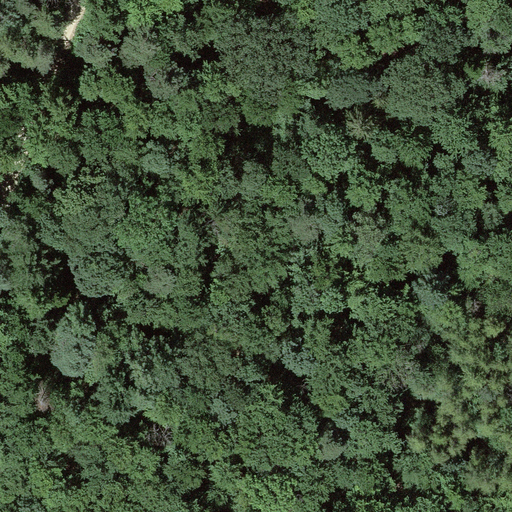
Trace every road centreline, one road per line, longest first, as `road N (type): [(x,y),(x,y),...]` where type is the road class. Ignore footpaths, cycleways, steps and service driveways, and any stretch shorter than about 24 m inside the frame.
road 1 (track): [(468,0),(446,22),(361,66),(162,154),(0,281)]
road 2 (track): [(74,0),(0,188)]
